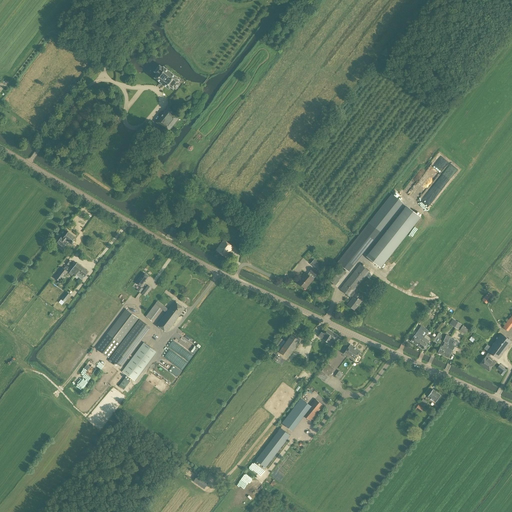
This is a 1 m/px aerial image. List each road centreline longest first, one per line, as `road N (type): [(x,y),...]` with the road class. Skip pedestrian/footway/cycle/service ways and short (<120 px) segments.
road 1 (tertiary): [(511,407),(220,272),(0,148)]
road 2 (track): [(100,75),(160,95),(149,119),(127,125),(124,94)]
road 3 (track): [(105,63),(54,31),(9,84),(0,83)]
